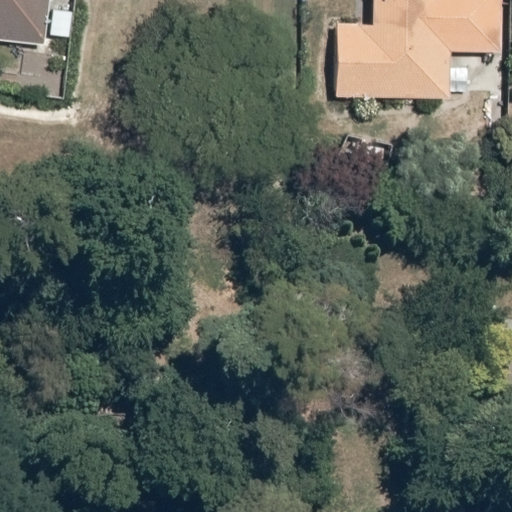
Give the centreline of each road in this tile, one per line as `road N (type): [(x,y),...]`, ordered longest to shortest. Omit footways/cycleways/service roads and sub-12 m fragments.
road 1 (track): [(192,449),(257,384),(103,481),(58,475),(9,453),(0,435)]
road 2 (track): [(232,511),(138,364)]
